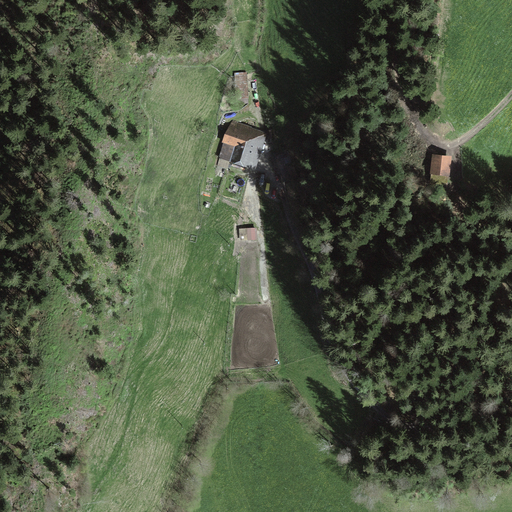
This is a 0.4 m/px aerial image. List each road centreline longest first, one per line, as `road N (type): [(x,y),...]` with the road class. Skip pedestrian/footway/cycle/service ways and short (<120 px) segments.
road 1 (track): [(252,214),(255,169),(271,169),(315,276),(336,355),(385,416),(415,425),(481,408),(511,418)]
road 2 (track): [(511,95),(462,140),(440,143),(405,97),(387,31)]
